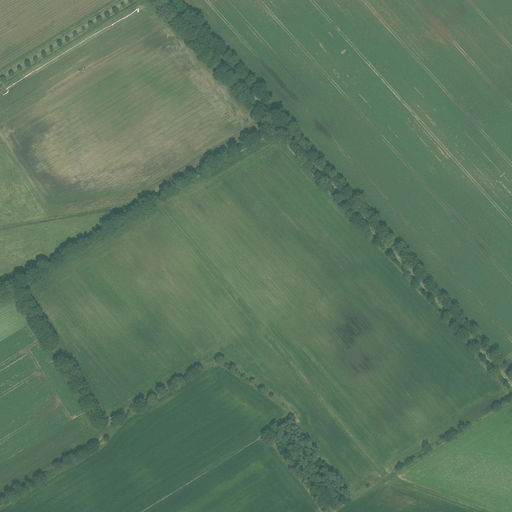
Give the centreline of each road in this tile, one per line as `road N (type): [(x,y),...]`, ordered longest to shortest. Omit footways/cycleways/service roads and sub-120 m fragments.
road 1 (track): [(164,0),(511,386)]
road 2 (unclassified): [(0,78),(128,0)]
